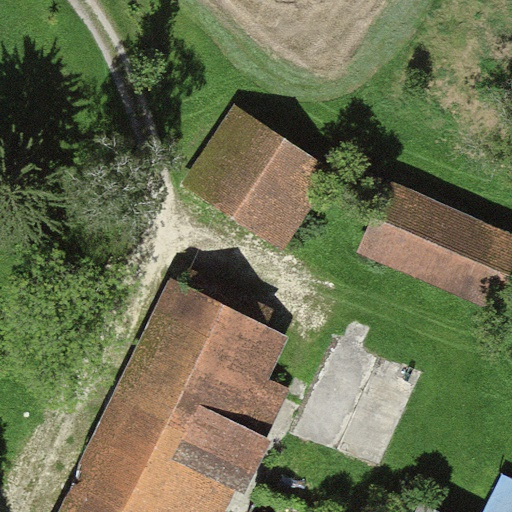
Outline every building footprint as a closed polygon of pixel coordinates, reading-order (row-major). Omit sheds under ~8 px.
[(337,168),(240,106),(185,191),(283,253),(337,168)] [(511,293),(511,239),(387,190),(359,259),(503,316),(511,293)] [(299,339),(169,280),(62,511),(239,511),(294,392),(278,385),(299,339)] [(511,511),(511,470),(500,466),(486,508),(496,511),(511,511)] [(467,511),(413,495),(407,511),(467,511)]
